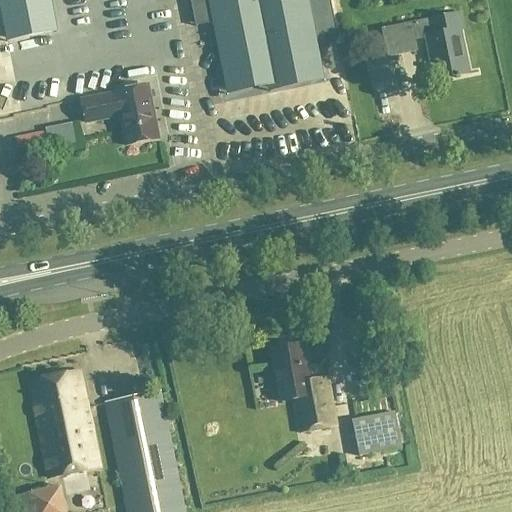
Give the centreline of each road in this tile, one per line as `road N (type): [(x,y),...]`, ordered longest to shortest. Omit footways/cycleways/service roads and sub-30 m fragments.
road 1 (unclassified): [(0,356),(103,326),(511,241)]
road 2 (unclassified): [(0,234),(511,131)]
road 3 (primary): [(49,274),(511,177)]
road 4 (unknown): [(173,0),(205,193)]
